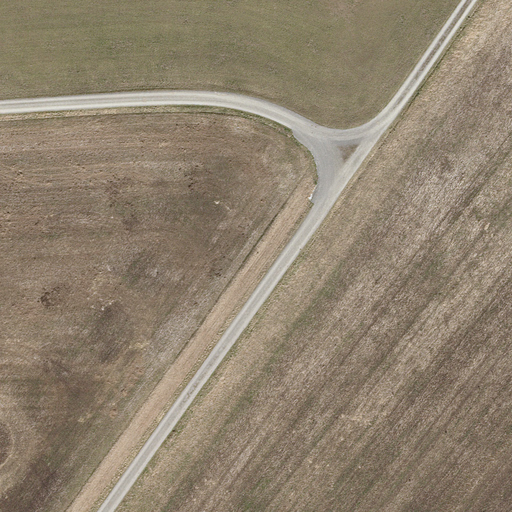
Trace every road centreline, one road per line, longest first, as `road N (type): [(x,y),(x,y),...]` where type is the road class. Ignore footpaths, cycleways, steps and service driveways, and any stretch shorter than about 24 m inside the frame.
road 1 (track): [(104,511),(470,0)]
road 2 (track): [(0,109),(237,100),(292,119),(356,161)]
